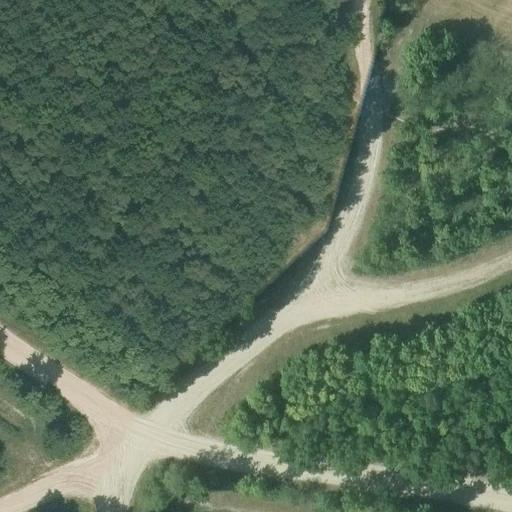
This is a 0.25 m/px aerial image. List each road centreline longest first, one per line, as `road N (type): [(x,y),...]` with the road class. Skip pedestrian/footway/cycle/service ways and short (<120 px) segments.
road 1 (track): [(375,0),(384,56),(327,282),(81,466),(0,504)]
road 2 (track): [(0,348),(161,445),(511,502)]
